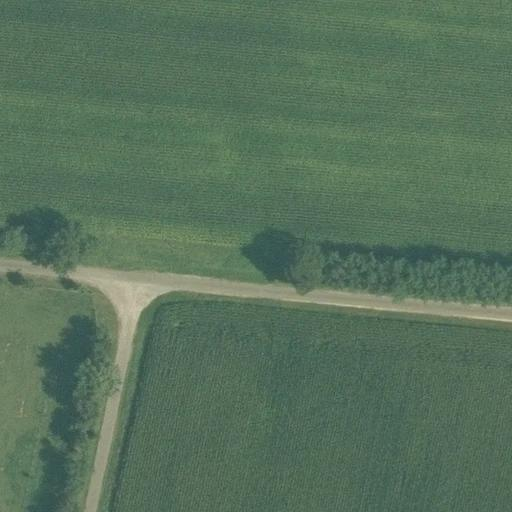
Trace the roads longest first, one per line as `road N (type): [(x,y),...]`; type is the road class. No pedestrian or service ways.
road 1 (unclassified): [(139,287),(511,320)]
road 2 (unclassified): [(92,511),(139,287)]
road 3 (unclassified): [(139,287),(0,272)]
